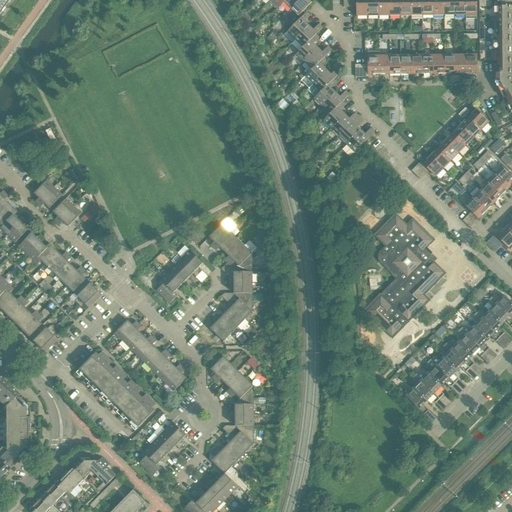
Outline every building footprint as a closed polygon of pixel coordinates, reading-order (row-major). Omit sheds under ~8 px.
[(0,0),(0,14),(10,0),(0,0)] [(284,1),(284,0),(270,0),(269,1),(277,9),(284,2),(284,1)] [(291,9),(299,0),(284,0),(284,1),(284,2),(291,9)] [(298,16),(311,3),(308,0),(299,0),(291,9),(298,16)] [(367,16),(367,0),(349,0),(350,8),(356,7),(356,16),(367,16)] [(378,16),(378,0),(367,0),(367,16),(378,16)] [(389,16),(388,0),(378,0),(378,16),(389,16)] [(400,16),(399,0),(388,0),(389,16),(400,16)] [(411,16),(410,0),(399,0),(400,16),(411,16)] [(422,16),(421,0),(410,0),(411,16),(422,16)] [(433,16),(432,0),(421,0),(422,16),(433,16)] [(444,15),(443,0),(432,0),(433,16),(444,15)] [(455,15),(454,0),(443,0),(444,15),(455,15)] [(466,19),(465,0),(454,0),(455,15),(466,15),(466,19)] [(477,19),(476,0),(465,0),(466,19),(477,19)] [(511,0),(496,0),(497,21),(491,21),(491,28),(497,28),(497,83),(502,90),(511,109),(511,0)] [(295,40),(309,26),(304,22),(310,16),(306,12),(287,32),(295,40)] [(303,47),(315,35),(316,35),(322,28),(319,24),(313,30),(309,26),(295,40),(303,47)] [(304,62),(318,48),(313,44),(319,38),(316,35),(315,35),(303,47),(296,54),(304,62)] [(324,57),(325,57),(331,50),(328,47),(322,52),(318,48),(304,62),(312,70),(324,57)] [(379,75),(379,56),(379,52),(365,52),(365,65),(361,65),(361,77),(368,77),(368,75),(379,75)] [(401,74),(400,55),(389,56),(390,74),(401,74)] [(411,74),(411,55),(400,55),(401,74),(411,74)] [(423,74),(423,55),(411,55),(411,74),(423,74)] [(433,74),(433,55),(423,55),(423,74),(433,74)] [(444,74),(444,55),(433,55),(433,74),(444,74)] [(455,74),(455,55),(444,55),(444,74),(455,74)] [(466,74),(466,55),(455,55),(455,74),(466,74)] [(477,74),(477,62),(477,55),(466,55),(466,74),(477,74)] [(390,74),(389,56),(379,56),(379,75),(390,74)] [(312,85),(326,71),(322,66),(328,60),(325,57),(324,57),(312,70),(305,76),(313,84),(312,85)] [(320,93),(340,72),(337,69),(331,75),(326,71),(312,85),(320,93)] [(322,107),(335,93),(331,89),(342,77),(339,74),(340,73),(340,72),(320,93),(313,100),(321,107),(322,107)] [(330,114),(349,95),(345,91),(340,97),(335,93),(322,107),(329,114),(330,114)] [(345,115),(340,110),(346,105),(351,100),(348,96),(349,95),(330,114),(329,114),(323,121),(331,128),(330,129),(345,115)] [(489,122),(475,109),(467,117),(481,130),(489,122)] [(501,124),(495,112),(491,114),(497,127),(501,124)] [(338,137),(358,116),(355,113),(349,119),(345,115),(330,129),(338,137)] [(360,130),(356,126),(362,120),(358,116),(338,137),(345,144),(342,147),(343,148),(360,130)] [(481,130),(467,117),(460,125),(473,138),(481,130)] [(473,138),(460,125),(452,133),(466,146),(473,138)] [(361,145),(372,135),(374,132),(371,129),(365,134),(360,130),(343,148),(344,149),(347,146),(354,153),(355,152),(358,155),(364,148),(361,145)] [(466,146),(452,133),(445,140),(458,153),(466,146)] [(495,154),(504,144),(499,139),(490,149),(495,154)] [(458,153),(445,140),(437,148),(451,161),(458,153)] [(451,161),(437,148),(430,156),(443,169),(451,161)] [(511,160),(505,154),(500,159),(511,170),(511,160)] [(443,169),(430,156),(422,163),(420,162),(416,166),(425,175),(429,171),(435,177),(443,169)] [(488,161),(483,156),(479,159),(485,164),(488,161)] [(485,164),(479,159),(476,163),(481,168),(485,164)] [(425,175),(416,166),(411,171),(420,180),(425,175)] [(511,184),(511,175),(503,167),(495,175),(509,188),(511,184)] [(476,173),(471,168),(468,171),(473,176),(476,173)] [(473,176),(468,171),(464,175),(469,180),(473,176)] [(469,180),(464,175),(461,178),(466,183),(469,180)] [(509,188),(495,175),(488,182),(501,196),(509,188)] [(38,205),(54,188),(47,180),(34,194),(39,198),(35,202),(38,205)] [(501,196),(488,182),(480,190),(494,203),(501,196)] [(49,209),(62,195),(54,188),(38,205),(41,207),(44,204),(49,209)] [(494,203),(480,190),(473,198),(486,211),(494,203)] [(0,213),(9,204),(5,200),(8,197),(6,194),(0,199),(0,213)] [(486,211),(473,198),(465,206),(471,212),(467,217),(476,225),(480,221),(478,219),(486,211)] [(57,223),(73,206),(66,199),(53,212),(57,217),(54,220),(57,223)] [(14,215),(17,212),(9,204),(0,213),(0,221),(0,227),(0,228),(13,215),(14,215)] [(68,227),(81,214),(73,206),(57,223),(60,226),(63,222),(68,227)] [(421,255),(435,240),(434,239),(433,240),(424,231),(425,230),(423,228),(422,229),(413,220),(414,219),(413,218),(407,224),(395,213),(394,214),(395,215),(386,224),(385,223),(383,225),(384,226),(375,235),(374,234),(373,235),(385,247),(379,252),(385,257),(380,263),(396,279),(380,294),(378,295),(379,296),(365,310),(364,309),(363,311),(392,339),(394,338),(393,337),(402,328),(402,329),(403,328),(401,325),(406,320),(408,323),(409,322),(409,321),(417,312),(418,313),(420,311),(419,310),(428,301),(429,302),(430,301),(425,295),(424,294),(433,285),(434,286),(436,284),(435,283),(444,274),(445,275),(446,274),(434,262),(437,259),(431,254),(426,259),(421,255)] [(8,235),(24,219),(21,216),(18,219),(14,215),(13,215),(0,228),(8,235)] [(476,225),(467,217),(462,221),(471,230),(476,225)] [(28,230),(23,225),(27,221),(24,219),(8,235),(15,243),(28,230)] [(213,248),(230,232),(222,224),(209,237),(214,242),(210,246),(213,248)] [(509,250),(511,247),(511,236),(504,229),(496,236),(503,244),(509,250)] [(224,252),(237,239),(230,232),(213,248),(216,251),(219,248),(224,252)] [(27,254),(43,237),(40,235),(37,238),(32,233),(19,246),(27,254)] [(496,236),(492,241),(499,248),(503,244),(496,236)] [(34,261),(50,244),(46,247),(42,243),(46,240),(43,237),(27,254),(34,261)] [(228,263),(244,246),(237,239),(224,252),(228,256),(225,260),(228,263)] [(492,241),(490,239),(485,244),(494,253),(499,248),(492,241)] [(45,265),(58,252),(50,244),(34,261),(37,265),(41,261),(45,265)] [(252,272),(252,259),(249,256),(252,253),(244,246),(228,263),(230,265),(234,262),(238,266),(235,269),(235,272),(252,272)] [(203,263),(189,250),(182,258),(199,274),(201,272),(198,268),(203,263)] [(52,272),(68,255),(65,253),(62,256),(58,252),(45,265),(52,272)] [(59,279),(72,266),(68,261),(71,258),(68,255),(52,272),(59,279)] [(199,274),(182,258),(175,265),(188,278),(192,274),(196,277),(199,274)] [(188,278),(175,265),(168,273),(184,289),(187,286),(184,283),(188,278)] [(67,286),(83,270),(80,267),(77,270),(72,266),(59,279),(67,286)] [(74,294),(87,280),(82,276),(86,272),(83,270),(67,286),(74,294)] [(252,272),(235,272),(233,272),(233,279),(229,279),(229,283),(252,283),(252,272)] [(184,289),(168,273),(161,280),(177,296),(178,296),(174,292),(178,288),(182,292),(184,289)] [(0,295),(10,285),(3,278),(0,280),(0,295)] [(81,300),(94,288),(87,280),(74,294),(78,298),(75,301),(78,304),(81,300)] [(177,296),(161,280),(157,283),(160,287),(156,291),(170,304),(177,296)] [(252,293),(252,283),(229,283),(229,287),(234,287),(234,294),(235,294),(252,293)] [(0,308),(1,309),(14,296),(10,293),(13,289),(10,285),(0,295),(0,308)] [(89,308),(102,295),(94,288),(81,300),(78,304),(81,307),(84,304),(89,308)] [(250,309),(252,307),(252,293),(235,294),(235,296),(238,300),(234,304),(231,301),(228,303),(245,320),(252,312),(250,309)] [(511,303),(509,300),(504,295),(500,299),(496,295),(493,295),(491,298),(493,300),(511,319),(511,303)] [(8,317),(24,300),(21,296),(17,300),(14,296),(1,309),(8,317)] [(511,319),(493,300),(491,298),(488,301),(488,303),(492,307),(488,311),(502,324),(505,321),(511,327),(511,319)] [(15,324),(28,311),(25,307),(28,303),(24,300),(8,317),(15,324)] [(245,320),(228,303),(225,306),(229,309),(224,314),(238,327),(245,320)] [(502,324),(488,311),(485,315),(480,310),(478,310),(475,313),(500,337),(504,333),(499,328),(502,324)] [(23,331),(39,314),(35,311),(32,314),(28,311),(15,324),(23,331)] [(500,337),(475,313),(472,316),(472,319),(477,323),(473,326),(487,340),(490,336),(496,342),(500,337)] [(30,338),(43,325),(39,321),(43,318),(39,314),(23,331),(30,338)] [(238,327),(224,314),(220,318),(217,315),(214,318),(231,334),(238,327)] [(231,334),(214,318),(211,321),(215,324),(210,329),(223,342),(231,334)] [(122,341),(139,324),(136,322),(132,325),(128,320),(114,333),(122,341)] [(129,348),(142,335),(138,330),(141,327),(139,324),(122,341),(129,348)] [(37,345),(54,329),(50,326),(47,329),(43,325),(30,338),(37,345)] [(487,340),(473,326),(470,330),(465,326),(463,326),(460,329),(492,360),(496,355),(483,343),(487,340)] [(45,353),(58,340),(53,335),(57,332),(54,329),(37,345),(45,353)] [(492,360),(460,329),(457,332),(457,334),(462,338),(458,342),(472,355),(475,352),(488,364),(492,360)] [(137,355),(153,339),(150,336),(147,339),(142,335),(129,348),(137,355)] [(144,362),(157,349),(153,345),(156,341),(153,339),(137,355),(144,362)] [(472,355),(458,342),(454,345),(450,341),(448,341),(445,344),(470,368),(474,364),(468,359),(472,355)] [(470,368),(445,344),(442,347),(442,349),(447,354),(443,357),(456,371),(460,367),(465,372),(470,368)] [(369,352),(375,358),(379,354),(373,348),(369,352)] [(151,370),(168,353),(165,350),(162,354),(157,349),(144,362),(151,370)] [(85,378),(98,365),(96,364),(105,355),(102,352),(98,355),(96,353),(76,373),(79,376),(80,374),(85,378)] [(158,377),(171,363),(167,359),(170,356),(168,353),(151,370),(158,377)] [(214,381),(231,364),(223,356),(210,370),(215,374),(212,378),(214,381)] [(456,371),(443,357),(439,361),(435,357),(433,357),(430,360),(462,391),(466,386),(453,374),(456,371)] [(91,387),(110,367),(108,365),(112,362),(108,359),(100,367),(98,365),(85,378),(90,383),(88,385),(91,387)] [(462,391),(430,360),(427,363),(427,365),(431,369),(428,373),(441,386),(445,383),(457,395),(462,391)] [(166,384),(182,367),(179,364),(176,368),(171,363),(158,377),(166,384)] [(225,384),(238,371),(231,364),(214,381),(217,383),(221,380),(225,384)] [(99,393),(113,380),(111,378),(119,369),(116,366),(113,369),(110,367),(91,387),(93,390),(95,388),(99,393)] [(187,378),(182,373),(185,370),(182,367),(166,384),(174,391),(187,378)] [(229,395),(245,378),(238,371),(225,384),(230,389),(226,392),(229,395)] [(441,386),(428,373),(424,376),(420,372),(418,372),(415,375),(439,399),(443,395),(438,389),(441,386)] [(105,402),(125,382),(123,380),(126,376),(123,373),(114,382),(113,380),(99,393),(104,398),(103,399),(105,402)] [(439,399),(415,375),(412,378),(412,380),(416,384),(413,388),(426,401),(430,398),(435,403),(439,399)] [(253,391),(250,388),(253,386),(245,378),(229,395),(232,398),(235,394),(239,398),(236,402),(236,404),(235,404),(235,405),(253,404),(253,391)] [(114,407),(127,394),(125,392),(134,383),(131,380),(127,384),(125,382),(105,402),(108,404),(109,403),(114,407)] [(0,398),(10,388),(3,381),(0,383),(0,398)] [(120,416),(140,396),(137,394),(141,390),(138,387),(129,396),(127,394),(114,407),(119,412),(117,414),(120,416)] [(426,401),(413,388),(409,392),(405,387),(403,388),(400,391),(431,422),(436,417),(423,405),(426,401)] [(4,409),(18,395),(10,388),(0,398),(0,400),(6,406),(4,409)] [(27,417),(27,407),(25,407),(25,403),(26,403),(18,395),(4,409),(7,412),(10,412),(11,416),(7,417),(7,419),(11,419),(11,428),(31,428),(30,417),(27,417)] [(129,422),(142,409),(140,407),(148,398),(145,395),(142,398),(140,396),(120,416),(122,419),(124,417),(129,422)] [(135,431),(155,411),(152,408),(155,405),(152,401),(144,410),(142,409),(129,422),(133,426),(132,428),(135,431)] [(253,415),(253,404),(235,405),(235,411),(230,411),(230,415),(253,415)] [(253,425),(253,415),(230,415),(230,419),(235,419),(235,426),(253,425)] [(186,435),(173,422),(165,430),(182,447),(184,444),(181,440),(186,435)] [(254,439),(253,425),(235,426),(236,426),(236,429),(240,432),(236,436),(232,433),(229,436),(246,452),(254,444),(251,442),(254,439)] [(31,439),(31,428),(11,428),(11,437),(7,437),(7,440),(11,440),(11,444),(7,444),(4,447),(5,449),(18,461),(26,453),(26,449),(27,449),(27,439),(31,439)] [(182,447),(165,430),(158,437),(171,450),(176,446),(179,449),(182,447)] [(246,452),(229,436),(227,438),(230,442),(226,446),(239,459),(246,452)] [(171,450),(158,437),(151,445),(167,461),(170,458),(167,455),(171,450)] [(167,461),(151,445),(144,452),(160,468),(161,468),(157,464),(161,460),(165,464),(167,461)] [(239,459),(226,446),(221,451),(218,447),(215,450),(232,467),(239,459)] [(18,461),(5,449),(0,454),(0,457),(11,468),(18,461)] [(232,467),(215,450),(212,453),(216,456),(211,461),(224,474),(225,474),(232,467)] [(160,468),(144,452),(140,455),(143,459),(139,463),(153,476),(160,468)] [(11,468),(0,457),(0,471),(4,476),(11,468)] [(90,470),(90,461),(84,461),(84,462),(79,458),(72,465),(85,478),(86,478),(84,476),(90,470)] [(116,476),(107,467),(109,465),(101,458),(97,462),(97,461),(90,461),(90,470),(98,477),(99,475),(105,480),(101,485),(104,488),(116,476)] [(85,478),(72,465),(74,467),(66,475),(78,486),(84,480),(85,480),(86,479),(85,478)] [(238,487),(225,474),(224,474),(220,479),(217,475),(214,478),(231,494),(238,487)] [(78,486),(66,475),(59,481),(56,478),(56,479),(71,493),(78,486)] [(113,488),(122,479),(119,476),(110,485),(113,488)] [(231,494),(214,478),(211,481),(215,484),(210,489),(223,502),(231,494)] [(71,493),(56,479),(49,486),(60,497),(67,491),(70,494),(71,493)] [(60,497),(49,486),(42,493),(53,505),(60,497)] [(103,498),(112,490),(108,486),(100,495),(103,498)] [(223,502),(210,489),(206,493),(202,490),(200,493),(216,509),(223,502)] [(148,505),(133,490),(123,500),(135,511),(137,511),(143,505),(146,508),(148,505)] [(46,511),(53,505),(42,493),(34,501),(46,511)] [(213,511),(216,509),(200,493),(197,495),(200,499),(196,503),(193,499),(192,500),(204,511),(213,511)] [(93,509),(102,500),(98,497),(90,505),(93,509)] [(135,511),(123,500),(113,511),(114,511),(135,511)] [(204,511),(192,500),(185,508),(189,511),(204,511)] [(46,511),(34,501),(27,508),(31,511),(46,511)]
